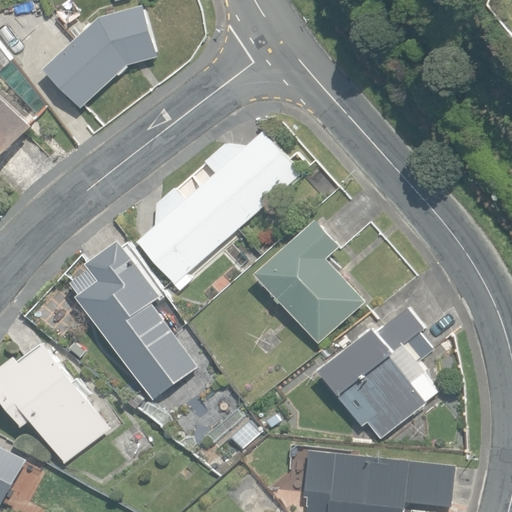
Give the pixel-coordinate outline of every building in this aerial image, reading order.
[(49,67),(85,108),(132,64),(163,56),(149,4),(100,15),(99,22),(95,22),(49,67)] [(0,163),(38,125),(0,87),(0,70),(1,72),(14,59),(0,40),(0,163)] [(141,241),(183,288),(195,278),(191,274),(268,205),(271,207),(278,201),(276,198),(305,172),(267,130),(249,146),(230,144),(218,155),(227,165),(141,241)] [(285,300),(322,342),(370,300),(369,300),(332,256),(345,244),(322,217),(260,271),(281,295),(279,297),(283,301),(285,300)] [(156,399),(201,366),(155,302),(163,296),(123,240),(91,263),(95,268),(75,281),(84,293),(81,295),(156,399)] [(421,331),(426,327),(411,307),(381,330),(378,326),(323,369),(365,425),(370,421),(382,437),(441,391),(419,363),(436,350),(421,331)] [(37,418),(69,462),(115,428),(52,342),(47,345),(44,341),(24,356),(22,354),(0,369),(0,389),(26,426),(37,418)] [(81,357),(87,350),(78,342),(72,350),(81,357)] [(0,508),(2,504),(7,507),(34,459),(0,439),(0,508)] [(453,506),(458,463),(312,448),(307,495),(311,496),(308,511),(407,511),(408,502),(453,506)]
